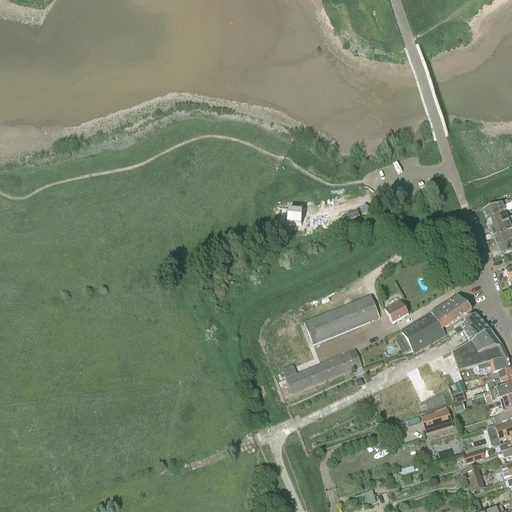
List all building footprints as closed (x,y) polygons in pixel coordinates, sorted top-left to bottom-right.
[(510,212),(511,210),(511,203),(511,200),(483,211),(487,221),(510,212)] [(281,212),(280,224),(286,225),(286,227),(301,228),(303,212),(287,211),(287,213),(281,212)] [(347,222),(359,217),(357,212),(345,216),(347,222)] [(487,221),(490,230),(511,221),(511,216),(511,217),(511,218),(507,219),(506,216),(511,214),(510,212),(487,221)] [(494,239),(511,231),(511,221),(490,230),(494,239)] [(511,231),(494,239),(497,248),(511,241),(511,231)] [(511,241),(497,248),(501,258),(511,253),(511,241)] [(312,346),(379,319),(370,297),(304,325),(312,346)] [(430,315),(442,331),(471,312),(457,299),(430,315)] [(408,316),(400,302),(384,311),(392,325),(408,316)] [(442,331),(430,315),(401,333),(413,356),(445,337),(442,331)] [(463,326),(455,331),(448,335),(450,339),(456,335),(457,337),(463,333),(465,337),(479,328),(484,325),(475,315),(463,323),(464,325),(463,326)] [(453,327),(455,331),(463,326),(461,322),(453,327)] [(484,325),(479,328),(465,337),(470,344),(452,354),(459,373),(478,367),(507,359),(501,346),(490,332),(484,325)] [(354,371),(361,368),(355,352),(285,380),(292,397),(354,371)] [(491,369),(492,375),(492,376),(504,373),(510,371),(507,360),(507,359),(478,367),(479,371),(491,369)] [(361,368),(354,371),(356,377),(364,374),(361,368)] [(492,376),(492,375),(490,376),(491,380),(488,381),(488,382),(486,382),(487,384),(487,385),(496,382),(500,381),(500,382),(511,379),(510,371),(504,373),(492,376)] [(511,387),(511,381),(511,379),(500,382),(500,381),(496,382),(487,385),(489,394),(511,387)] [(462,382),(454,385),(457,395),(461,393),(465,392),(462,382)] [(511,399),(511,387),(489,394),(471,400),(474,411),(479,409),(487,407),(495,405),(499,403),(511,399)] [(464,402),(461,393),(457,395),(451,396),(454,405),(464,402)] [(511,399),(499,403),(495,405),(496,409),(500,408),(503,417),(511,413),(511,399)] [(465,411),(462,403),(453,406),(455,414),(465,411)] [(448,412),(422,420),(425,432),(451,424),(448,412)] [(495,427),(511,421),(511,413),(503,417),(500,418),(500,417),(493,419),(495,427)] [(511,421),(495,427),(494,428),(499,443),(510,440),(511,445),(511,444),(511,421)] [(511,444),(511,445),(499,448),(501,453),(511,450),(511,444)] [(465,467),(484,462),(482,454),(462,460),(465,467)] [(511,459),(511,464),(502,467),(493,470),(494,475),(501,472),(511,469),(511,456),(511,457),(511,459)] [(466,471),(469,480),(460,483),(464,496),(465,496),(470,494),(484,489),(476,467),(466,471)] [(511,477),(511,469),(501,472),(504,480),(509,478),(509,479),(511,477)] [(372,492),(364,494),(367,506),(375,503),(372,492)] [(468,504),(474,502),(470,494),(465,496),(468,504)]
